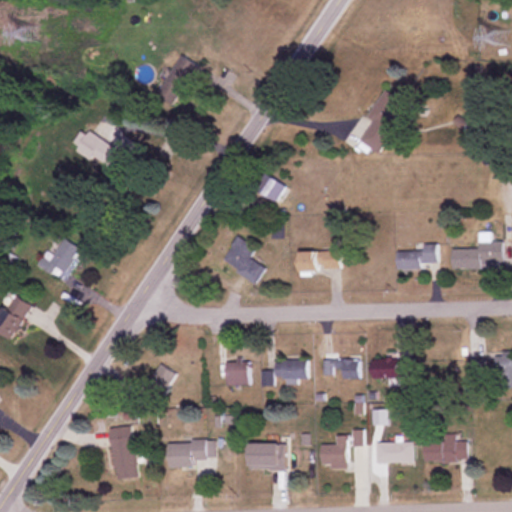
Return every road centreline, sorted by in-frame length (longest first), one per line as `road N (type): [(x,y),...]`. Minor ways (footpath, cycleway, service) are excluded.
road 1 (residential): [(0,506),(341,0)]
road 2 (residential): [(131,314),(511,308)]
road 3 (residential): [(511,507),(371,511)]
